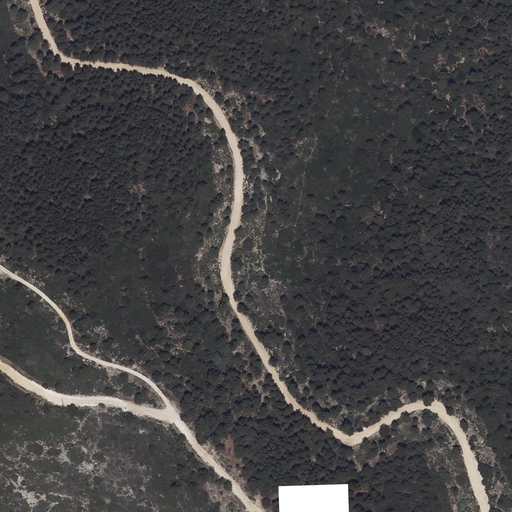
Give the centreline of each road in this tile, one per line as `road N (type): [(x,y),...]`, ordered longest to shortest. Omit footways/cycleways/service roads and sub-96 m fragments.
road 1 (track): [(480,511),(450,419),(380,417),(328,431),(256,347),(223,274),(238,191),(209,92),(56,58),(34,0)]
road 2 (track): [(261,511),(165,414),(69,399),(0,364)]
